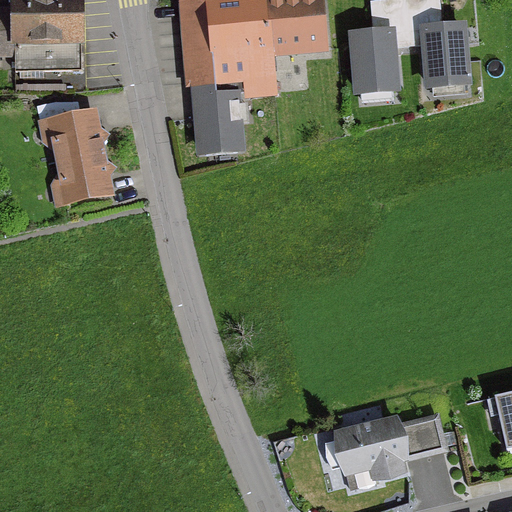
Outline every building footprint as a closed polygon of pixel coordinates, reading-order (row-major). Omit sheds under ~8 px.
[(78,42),(79,42),(79,9),(78,0),(10,0),(11,20),(0,19),(0,56),(13,56),(13,73),(79,72),(78,42)] [(317,0),(287,0),(208,7),(207,0),(205,0),(205,1),(181,4),(187,85),(243,80),(244,96),(272,94),(269,50),(321,45),(317,0)] [(460,29),(405,33),(406,48),(423,46),(426,87),(465,84),(460,29)] [(390,49),(406,48),(405,33),(350,38),(355,93),(394,90),(390,49)] [(233,94),(194,97),(199,152),(237,149),(233,94)] [(100,155),(98,144),(103,137),(95,132),(92,115),(77,118),(75,104),(53,104),(35,108),(39,127),(53,124),(56,138),(52,144),(56,163),(100,155)] [(102,165),(100,155),(56,163),(60,183),(66,187),(69,202),(108,194),(104,177),(109,170),(102,165)] [(511,393),(492,398),(504,451),(511,449),(511,393)] [(374,481),(400,474),(397,460),(404,458),(395,422),(334,437),(343,474),(371,467),(374,481)]
